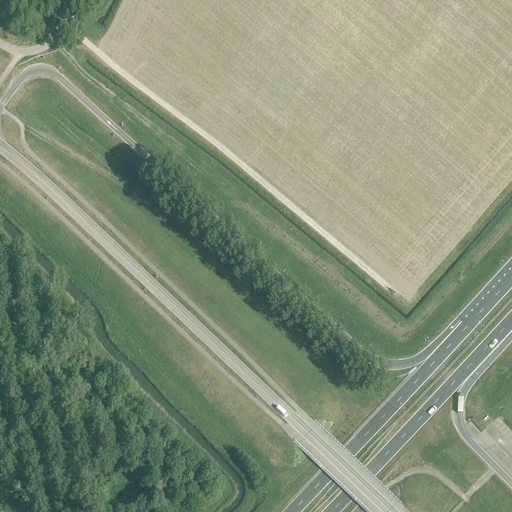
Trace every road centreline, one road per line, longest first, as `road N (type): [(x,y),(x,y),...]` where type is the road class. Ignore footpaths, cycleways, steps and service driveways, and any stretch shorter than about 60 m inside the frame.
road 1 (trunk): [(441,353),(397,365),(364,355),(53,72),(28,71),(0,106)]
road 2 (secondary): [(389,511),(0,146)]
road 3 (trunk): [(331,511),(508,327)]
road 4 (trunk): [(441,353),(291,511)]
road 5 (trunk): [(511,482),(456,417),(467,384),(506,342),(508,327)]
